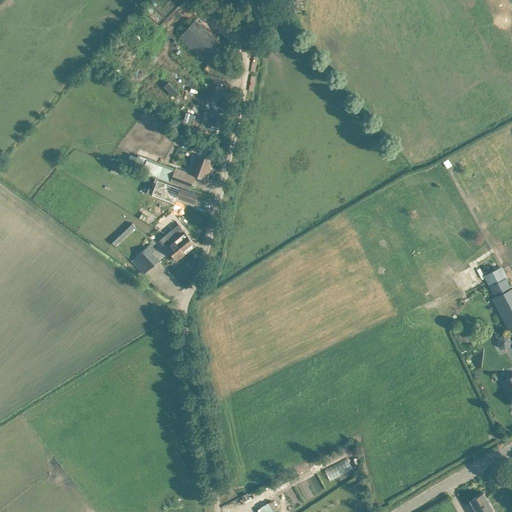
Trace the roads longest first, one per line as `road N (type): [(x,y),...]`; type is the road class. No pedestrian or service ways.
road 1 (unclassified): [(214,511),(186,314),(248,36),(204,0)]
road 2 (unclassified): [(402,511),(511,448)]
